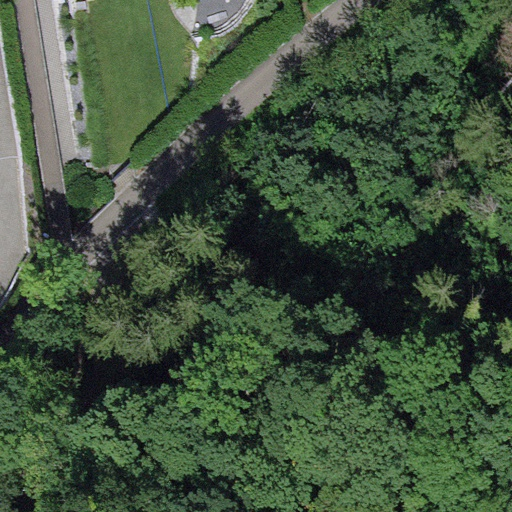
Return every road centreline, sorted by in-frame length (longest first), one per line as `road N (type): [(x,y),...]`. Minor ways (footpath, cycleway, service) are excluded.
road 1 (residential): [(0,376),(82,282),(367,0)]
road 2 (track): [(82,282),(58,511)]
road 3 (track): [(511,381),(488,511)]
